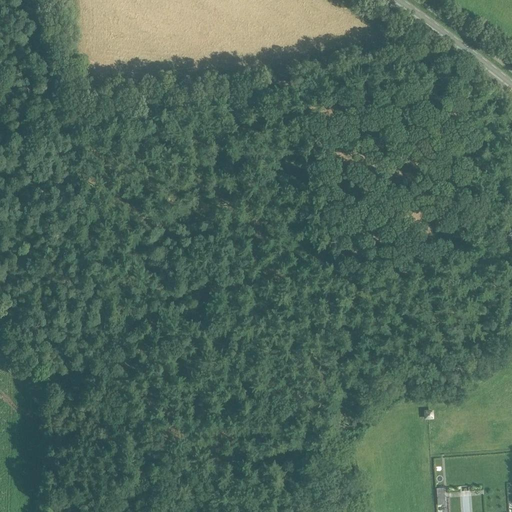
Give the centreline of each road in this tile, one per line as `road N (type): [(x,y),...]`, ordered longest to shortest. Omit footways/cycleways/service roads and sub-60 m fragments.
road 1 (track): [(469,57),(0,144)]
road 2 (track): [(225,511),(120,420),(88,431),(73,477),(51,497),(53,511)]
road 3 (primary): [(511,88),(387,0)]
